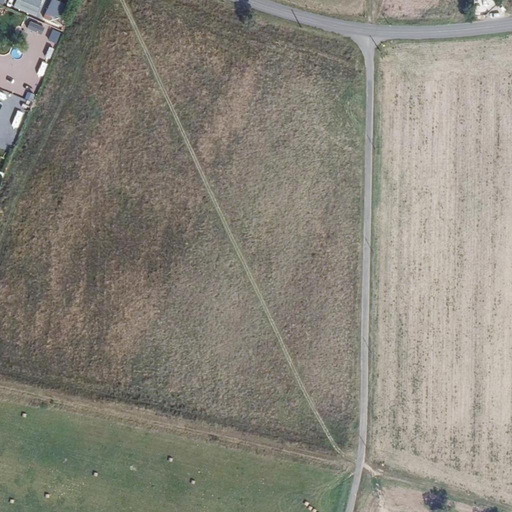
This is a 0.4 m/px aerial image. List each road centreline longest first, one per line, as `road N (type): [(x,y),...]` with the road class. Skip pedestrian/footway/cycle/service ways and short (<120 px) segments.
road 1 (unclassified): [(347,511),(362,457),(370,31)]
road 2 (track): [(510,511),(359,469)]
road 3 (tertiary): [(511,24),(370,31)]
road 4 (tertiary): [(370,31),(248,0)]
